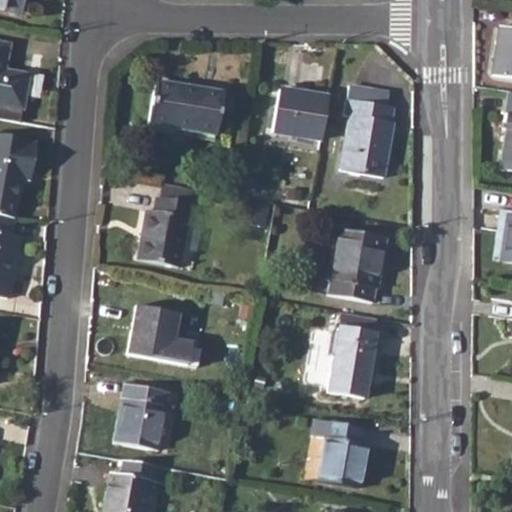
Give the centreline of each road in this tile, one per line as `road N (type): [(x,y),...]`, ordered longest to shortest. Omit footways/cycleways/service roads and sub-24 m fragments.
road 1 (residential): [(90,16),(59,407),(42,511)]
road 2 (residential): [(435,511),(436,321),(450,256),(440,21)]
road 3 (residential): [(440,21),(90,16)]
